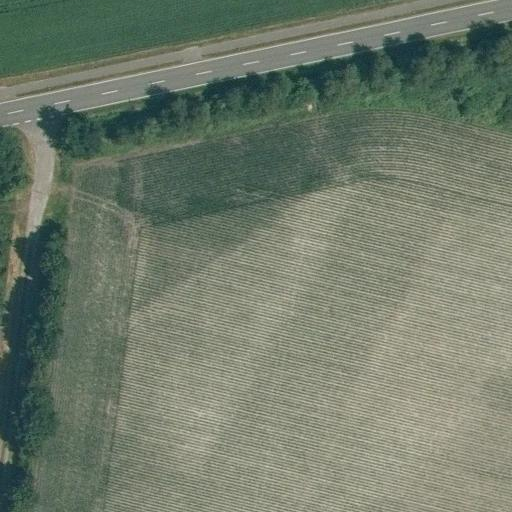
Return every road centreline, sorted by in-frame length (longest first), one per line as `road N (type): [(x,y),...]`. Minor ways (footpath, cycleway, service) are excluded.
road 1 (tertiary): [(511,11),(0,116)]
road 2 (track): [(0,478),(44,177),(40,107)]
